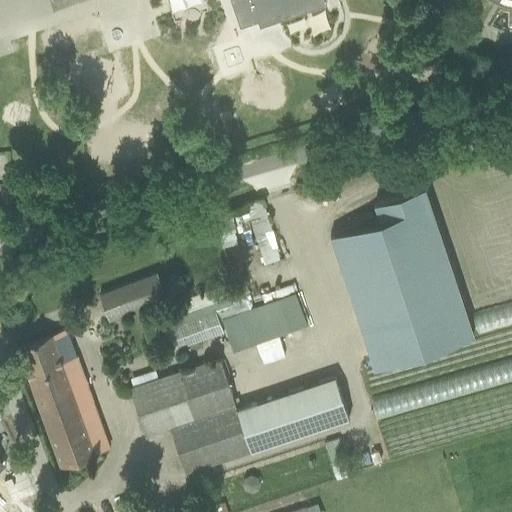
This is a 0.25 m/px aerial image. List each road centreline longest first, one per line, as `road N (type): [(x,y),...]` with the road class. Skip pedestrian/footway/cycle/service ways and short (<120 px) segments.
road 1 (unclassified): [(0,239),(511,95)]
road 2 (unclassified): [(60,511),(0,369)]
